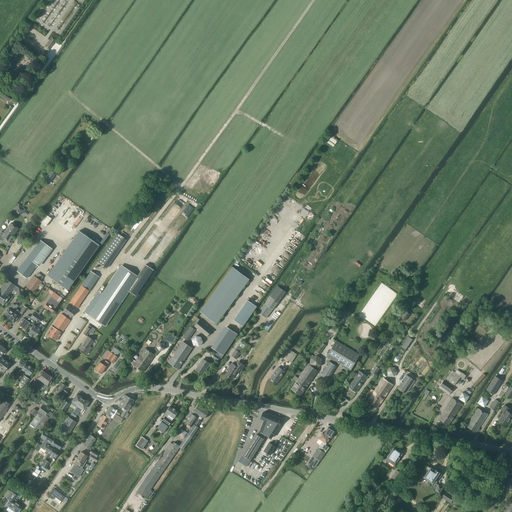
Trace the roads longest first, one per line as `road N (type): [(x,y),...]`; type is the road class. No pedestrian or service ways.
road 1 (tertiary): [(511,449),(151,387),(105,398),(25,347)]
road 2 (track): [(109,270),(197,164),(313,0)]
road 3 (unknown): [(165,389),(259,275)]
